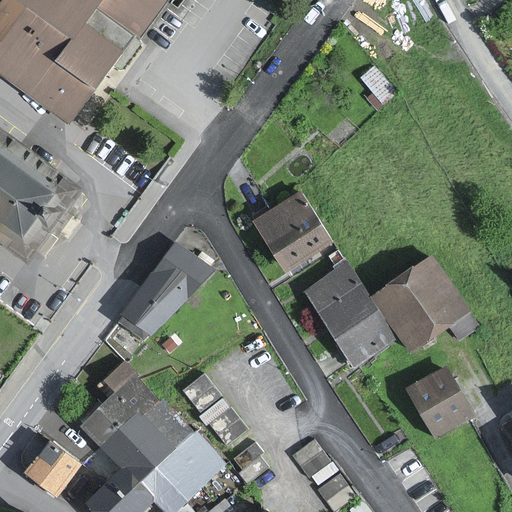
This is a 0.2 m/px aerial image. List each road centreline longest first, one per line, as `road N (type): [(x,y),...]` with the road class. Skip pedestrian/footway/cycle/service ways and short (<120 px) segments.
road 1 (residential): [(192,187),(288,352),(404,511)]
road 2 (residential): [(192,187),(0,450)]
road 3 (residential): [(335,0),(192,187)]
road 4 (track): [(328,406),(282,434),(278,445),(314,510)]
road 5 (residential): [(511,106),(443,0)]
